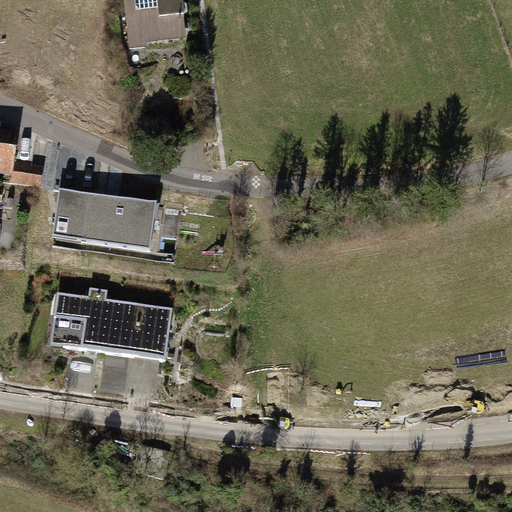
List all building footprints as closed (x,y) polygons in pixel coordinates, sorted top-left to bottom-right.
[(127,0),(129,15),(127,15),(131,49),(147,47),(146,43),(186,39),(184,18),(189,14),(189,8),(184,4),(183,0),(127,0)] [(19,136),(0,133),(0,163),(15,166),(19,136)] [(20,163),(17,183),(45,188),(48,167),(20,163)] [(159,205),(61,191),(57,219),(87,223),(84,245),(152,255),(159,205)] [(69,322),(65,349),(167,363),(174,313),(107,304),(109,295),(92,293),(91,302),(60,297),(57,320),(69,322)] [(171,454),(145,448),(139,474),(165,480),(171,454)]
